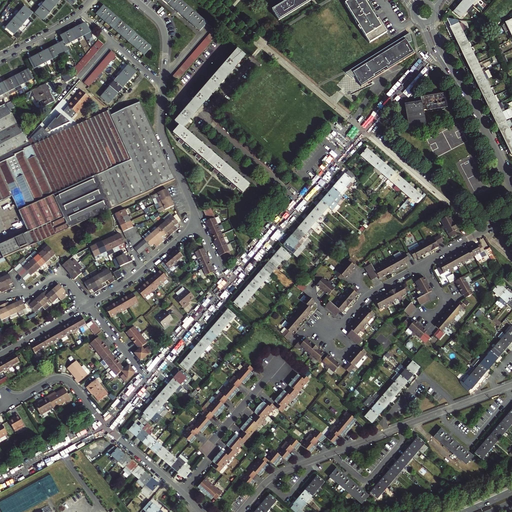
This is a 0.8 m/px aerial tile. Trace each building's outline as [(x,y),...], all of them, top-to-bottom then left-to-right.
[(52,9),(56,4),(52,0),(46,0),(45,3),(52,9)] [(178,0),(164,0),(200,31),(206,24),(178,0)] [(279,20),(311,0),(292,0),(276,10),(275,8),(272,10),(279,20)] [(364,0),(349,0),(345,3),(369,43),(387,32),(378,18),(376,19),(364,0)] [(465,10),(471,3),(467,0),(464,0),(460,5),(465,10)] [(47,14),(52,9),(45,3),(40,8),(47,14)] [(459,16),(465,10),(460,5),(454,12),(459,16)] [(25,7),(20,12),(27,18),(32,13),(25,7)] [(151,48),(103,7),(97,14),(144,55),(151,48)] [(43,19),(47,14),(40,8),(36,13),(43,19)] [(20,12),(16,18),(22,24),(27,18),(20,12)] [(22,24),(16,18),(11,23),(18,29),(22,24)] [(18,29),(11,23),(7,28),(14,34),(18,29)] [(451,26),(455,35),(462,32),(458,23),(451,26)] [(79,27),(84,35),(90,32),(85,24),(79,27)] [(73,30),(78,38),(84,35),(79,27),(73,30)] [(172,77),(178,82),(219,34),(213,29),(172,77)] [(78,38),(73,30),(67,33),(72,41),(78,38)] [(459,43),(466,40),(462,32),(455,35),(459,43)] [(72,41),(67,33),(61,36),(63,40),(64,41),(65,45),(72,41)] [(393,50),(407,42),(410,41),(408,33),(390,44),(393,49),(393,50)] [(72,72),(77,76),(103,45),(98,40),(91,49),(86,55),(82,60),(76,66),(72,72)] [(466,40),(459,43),(463,52),(470,48),(466,40)] [(57,45),(62,54),(68,50),(65,45),(64,41),(57,45)] [(380,57),(387,68),(388,70),(414,53),(413,51),(407,42),(393,50),(393,49),(380,57)] [(390,44),(377,53),(380,57),(393,49),(390,44)] [(57,45),(51,48),(55,57),(62,54),(57,45)] [(51,48),(45,51),(50,60),(55,57),(51,48)] [(467,60),(474,56),(470,48),(463,52),(467,60)] [(184,112),(180,116),(175,122),(179,126),(182,128),(193,115),(196,112),(201,107),(244,56),(237,50),(228,60),(225,65),(213,78),(210,82),(198,95),(195,99),(194,100),(189,106),(186,109),(185,111),(184,112)] [(50,60),(45,51),(39,54),(44,63),(50,60)] [(111,51),(84,83),(89,87),(93,82),(98,77),(102,71),(107,66),(111,61),(116,56),(111,51)] [(370,79),(373,77),(374,78),(388,70),(387,68),(380,57),(377,53),(345,73),(352,78),(353,76),(354,75),(361,86),(371,80),(370,79)] [(34,68),(44,63),(39,54),(29,59),(34,68)] [(467,60),(471,68),(478,64),(474,56),(467,60)] [(482,73),(478,64),(471,68),(475,76),(482,73)] [(123,71),(131,78),(135,72),(128,66),(123,71)] [(22,73),(26,82),(32,79),(28,70),(22,73)] [(61,75),(65,83),(77,76),(72,72),(71,70),(61,75)] [(126,83),(131,78),(123,71),(119,76),(126,83)] [(26,82),(22,73),(16,77),(20,85),(26,82)] [(486,81),(482,73),(475,76),(478,84),(486,81)] [(126,83),(119,76),(115,82),(122,88),(126,83)] [(16,77),(10,80),(14,88),(20,85),(16,77)] [(10,80),(4,83),(8,91),(14,88),(10,80)] [(489,89),(486,81),(478,84),(482,92),(489,89)] [(115,82),(110,87),(117,93),(122,88),(115,82)] [(4,83),(0,84),(0,91),(2,95),(8,91),(4,83)] [(40,100),(44,106),(54,101),(49,91),(45,83),(35,89),(37,93),(33,95),(37,102),(40,100)] [(117,93),(110,87),(106,92),(113,99),(117,93)] [(493,97),(489,89),(482,92),(486,100),(493,97)] [(90,98),(81,91),(64,111),(72,118),(90,98)] [(101,97),(108,104),(113,99),(106,92),(101,97)] [(422,99),(404,102),(409,128),(427,125),(424,111),(448,107),(445,92),(422,96),(422,99)] [(497,105),(493,97),(486,100),(490,108),(497,105)] [(12,101),(7,104),(11,109),(16,106),(12,101)] [(111,115),(108,110),(31,146),(27,140),(6,104),(0,106),(0,202),(12,197),(27,229),(29,232),(0,244),(0,259),(3,258),(18,251),(24,248),(30,245),(36,243),(43,240),(170,181),(175,179),(140,102),(111,115)] [(497,105),(490,108),(494,116),(501,113),(497,105)] [(498,124),(505,121),(509,119),(505,111),(501,113),(494,116),(498,124)] [(56,118),(45,130),(48,132),(71,123),(61,114),(57,119),(56,118)] [(498,124),(502,133),(509,129),(505,121),(498,124)] [(179,126),(173,134),(180,139),(178,142),(182,145),(184,143),(197,154),(195,157),(199,160),(201,158),(214,169),(212,172),(216,175),(218,173),(232,184),(229,186),(234,190),(236,188),(242,193),(248,186),(182,128),(179,126)] [(506,141),(511,137),(511,135),(509,129),(502,133),(506,141)] [(362,155),(369,161),(374,155),(367,149),(362,155)] [(375,167),(381,161),(374,155),(369,161),(375,167)] [(382,173),(387,166),(381,161),(375,167),(382,173)] [(387,166),(382,173),(389,179),(394,172),(387,166)] [(382,173),(375,167),(373,170),(379,176),(382,173)] [(349,170),(340,181),(346,186),(349,189),(353,184),(350,181),(355,175),(349,170)] [(394,172),(389,179),(396,184),(401,178),(394,172)] [(401,178),(396,184),(403,190),(408,184),(401,178)] [(334,188),(340,193),(346,186),(340,181),(334,188)] [(408,184),(403,190),(410,196),(415,190),(408,184)] [(328,195),(334,200),(340,193),(334,188),(328,195)] [(170,198),(166,190),(151,197),(152,200),(155,199),(158,204),(170,198)] [(416,202),(421,196),(415,190),(410,196),(416,202)] [(334,200),(328,195),(322,202),(328,207),(334,200)] [(170,198),(158,204),(160,210),(164,208),(165,211),(174,207),(170,198)] [(316,208),(322,214),(328,207),(322,202),(316,208)] [(310,215),(316,220),(322,214),(316,208),(310,215)] [(207,221),(214,218),(210,209),(208,210),(203,212),(207,221)] [(117,221),(127,216),(124,210),(114,214),(117,221)] [(304,222),(310,227),(316,220),(310,215),(304,222)] [(442,226),(443,228),(453,222),(449,215),(441,220),(444,225),(442,226)] [(120,227),(130,222),(127,216),(117,221),(120,227)] [(172,217),(165,223),(173,234),(177,230),(174,228),(178,224),(172,217)] [(217,225),(214,218),(207,221),(204,222),(206,226),(207,225),(208,228),(217,225)] [(314,230),(319,223),(316,220),(310,227),(314,230)] [(133,228),(130,222),(120,227),(122,233),(125,231),(128,230),(131,229),(133,228)] [(310,227),(304,222),(298,229),(304,234),(310,227)] [(457,229),(453,222),(443,228),(444,230),(446,229),(450,237),(457,234),(455,230),(457,229)] [(165,223),(158,229),(164,236),(167,234),(170,236),(173,234),(165,223)] [(217,225),(208,228),(210,232),(209,232),(210,236),(211,235),(213,239),(220,236),(218,232),(220,231),(217,225)] [(158,229),(151,235),(159,245),(163,242),(160,239),(164,236),(158,229)] [(311,240),(304,234),(298,229),(293,235),(306,246),(311,240)] [(119,234),(113,237),(117,247),(123,244),(119,234)] [(151,235),(143,241),(149,247),(150,248),(153,246),(155,249),(159,245),(151,235)] [(284,246),(295,255),(297,252),(299,254),(306,246),(293,235),(284,246)] [(217,249),(226,245),(223,238),(221,239),(220,236),(213,239),(214,242),(213,243),(215,246),(216,246),(217,249)] [(428,239),(426,240),(432,251),(439,247),(438,244),(440,242),(437,236),(429,240),(428,239)] [(113,237),(107,240),(112,250),(117,247),(113,237)] [(112,250),(107,240),(101,242),(106,252),(112,250)] [(420,246),(425,254),(432,251),(426,240),(424,241),(426,243),(420,246)] [(143,241),(140,243),(146,249),(149,247),(143,241)] [(106,252),(101,242),(95,245),(100,255),(106,252)] [(470,247),(470,248),(475,256),(485,250),(481,244),(478,245),(477,243),(470,247)] [(100,255),(95,245),(90,247),(92,253),(95,257),(100,255)] [(229,252),(226,245),(217,249),(219,252),(218,253),(219,256),(222,255),(229,252)] [(48,246),(43,250),(51,259),(56,254),(48,246)] [(418,258),(425,254),(420,246),(410,251),(414,259),(418,257),(418,258)] [(490,247),(485,250),(490,260),(496,258),(490,247)] [(194,252),(197,259),(205,256),(204,252),(205,252),(204,248),(194,252)] [(288,253),(282,248),(276,255),(282,260),(288,253)] [(475,256),(470,248),(468,249),(467,248),(460,252),(465,261),(475,256)] [(174,253),(171,255),(177,262),(183,257),(176,249),(173,252),(174,253)] [(43,250),(38,255),(46,263),(51,259),(43,250)] [(225,261),(228,260),(232,258),(229,252),(222,255),(225,261)] [(465,261),(460,252),(453,256),(458,265),(463,262),(464,264),(466,263),(465,261)] [(32,257),(33,259),(41,267),(46,263),(38,255),(36,253),(32,257)] [(400,267),(407,263),(407,262),(410,261),(405,253),(395,259),(400,267)] [(115,258),(119,267),(131,261),(129,257),(125,258),(124,254),(115,258)] [(177,262),(171,255),(168,258),(168,257),(164,260),(165,261),(163,263),(168,269),(170,266),(172,267),(177,262)] [(276,267),(282,260),(276,255),(270,261),(276,267)] [(211,265),(209,261),(208,262),(205,256),(197,259),(200,266),(202,265),(203,269),(210,266),(211,265)] [(458,265),(453,256),(446,260),(452,271),(454,270),(453,268),(458,265)] [(343,263),(341,265),(351,273),(356,267),(354,265),(356,262),(351,258),(344,265),(343,263)] [(41,267),(33,259),(28,263),(36,272),(41,267)] [(62,266),(69,273),(79,264),(75,259),(72,262),(71,260),(70,259),(64,264),(62,266)] [(389,260),(387,261),(393,271),(400,267),(395,259),(390,261),(389,260)] [(279,269),(285,262),(282,260),(276,267),(279,269)] [(437,268),(441,274),(449,270),(450,272),(452,271),(446,260),(439,264),(440,266),(437,268)] [(270,261),(264,268),(270,273),(276,267),(270,261)] [(393,271),(387,261),(386,261),(387,263),(382,266),(386,275),(393,271)] [(16,271),(22,266),(20,263),(13,269),(16,271)] [(24,268),(26,271),(29,273),(31,276),(36,272),(28,263),(23,268),(24,268)] [(75,279),(77,277),(78,277),(82,273),(80,271),(83,268),(79,264),(69,273),(75,279)] [(336,275),(341,280),(343,277),(346,279),(351,273),(341,265),(340,266),(342,268),(336,275)] [(203,269),(201,269),(205,276),(214,272),(213,268),(211,269),(210,266),(203,269)] [(379,279),(386,275),(382,266),(376,269),(376,267),(374,268),(375,270),(372,272),(375,278),(378,277),(379,279)] [(20,276),(26,271),(24,268),(18,274),(20,276)] [(108,268),(100,273),(105,282),(109,279),(111,283),(115,280),(108,268)] [(264,268),(258,275),(264,280),(270,273),(264,268)] [(22,279),(29,273),(26,271),(20,276),(22,279)] [(148,283),(147,282),(141,287),(142,288),(140,290),(139,289),(136,291),(143,300),(167,279),(160,271),(157,273),(158,275),(156,276),(155,275),(148,281),(150,282),(148,283)] [(22,279),(25,282),(31,276),(29,273),(22,279)] [(105,282),(100,273),(92,278),(99,290),(103,287),(101,284),(105,282)] [(454,273),(448,277),(451,282),(457,279),(454,273)] [(13,283),(9,274),(0,278),(6,291),(10,289),(8,285),(13,283)] [(258,275),(253,282),(259,287),(264,280),(258,275)] [(455,281),(459,288),(468,283),(465,277),(467,276),(466,275),(464,276),(457,280),(455,281)] [(318,283),(317,285),(323,291),(331,281),(329,280),(328,282),(321,276),(316,281),(318,283)] [(417,288),(418,290),(428,284),(424,277),(416,281),(418,287),(417,288)] [(85,284),(90,291),(93,289),(95,292),(99,290),(92,278),(84,282),(85,284)] [(332,283),(331,281),(323,291),(329,296),(332,292),(335,288),(331,284),(332,283)] [(253,282),(246,289),(252,294),(259,287),(253,282)] [(409,289),(406,283),(396,289),(402,299),(403,298),(402,296),(408,294),(406,291),(409,289)] [(468,283),(459,288),(463,295),(464,294),(466,297),(474,293),(468,283)] [(56,287),(52,290),(58,298),(61,300),(65,297),(63,294),(65,292),(59,284),(56,287)] [(428,284),(418,290),(417,290),(420,297),(422,300),(428,297),(427,294),(432,291),(428,284)] [(501,297),(506,291),(499,284),(494,290),(501,297)] [(356,293),(359,290),(353,285),(351,288),(347,292),(345,291),(344,293),(353,301),(359,294),(356,293)] [(252,294),(246,289),(240,296),(246,301),(252,294)] [(396,289),(389,293),(394,301),(399,299),(400,300),(402,299),(396,289)] [(58,298),(52,290),(49,293),(46,290),(42,293),(49,301),(51,304),(58,298)] [(187,303),(193,298),(186,290),(175,300),(183,309),(189,304),(187,303)] [(505,300),(508,302),(511,297),(511,295),(506,291),(501,297),(498,300),(502,303),(505,300)] [(49,301),(42,293),(35,299),(42,306),(44,309),(49,306),(46,303),(49,301)] [(353,301),(344,293),(343,294),(344,295),(340,300),(348,306),(353,301)] [(389,293),(382,296),(388,307),(390,306),(389,304),(394,301),(389,293)] [(132,295),(129,297),(129,298),(127,299),(126,298),(120,302),(121,303),(119,304),(118,303),(111,307),(112,308),(110,309),(109,308),(105,310),(111,320),(138,304),(132,295)] [(303,302),(305,304),(311,308),(316,302),(307,295),(306,296),(307,297),(303,302)] [(241,308),(246,301),(240,296),(234,302),(241,308)] [(388,307),(382,296),(375,300),(380,309),(385,306),(386,308),(388,307)] [(42,306),(35,299),(32,302),(30,299),(26,302),(35,312),(42,306)] [(23,310),(25,309),(21,300),(13,304),(17,312),(19,316),(24,313),(23,310)] [(335,303),(334,305),(336,306),(333,309),(338,314),(341,311),(343,312),(348,306),(340,300),(337,304),(335,303)] [(451,308),(458,314),(462,310),(464,311),(465,309),(464,308),(466,305),(460,301),(458,303),(456,301),(451,308)] [(7,303),(3,305),(9,317),(17,312),(13,304),(9,306),(7,303)] [(299,308),(308,316),(313,310),(311,308),(305,304),(302,308),(300,307),(299,308)] [(3,305),(0,305),(0,320),(0,321),(9,317),(3,305)] [(299,311),(295,316),(303,322),(308,316),(299,308),(297,310),(299,311)] [(366,310),(360,316),(368,323),(375,314),(369,308),(367,311),(366,310)] [(445,314),(455,322),(456,320),(454,319),(458,314),(451,308),(445,314)] [(229,310),(223,317),(228,322),(235,315),(229,310)] [(173,319),(165,311),(156,319),(164,329),(169,325),(167,324),(173,319)] [(454,323),(455,322),(445,314),(440,320),(448,326),(452,322),(454,323)] [(87,325),(87,324),(82,316),(79,318),(79,319),(76,321),(81,329),(87,325)] [(290,319),(289,320),(298,328),(303,322),(295,316),(292,320),(290,319)] [(355,322),(365,330),(366,328),(364,327),(368,323),(360,316),(355,322)] [(223,317),(217,324),(223,329),(228,322),(223,317)] [(87,325),(95,335),(101,330),(93,319),(87,324),(87,325)] [(285,328),(287,329),(285,332),(290,337),(298,328),(289,320),(287,322),(289,323),(285,328)] [(421,325),(415,320),(413,322),(411,320),(406,325),(409,328),(406,331),(410,334),(412,333),(413,334),(421,325)] [(439,329),(436,331),(442,336),(446,332),(444,330),(448,326),(440,320),(435,326),(439,329)] [(66,326),(70,333),(73,331),(74,332),(81,329),(76,321),(73,322),(72,321),(69,323),(70,325),(66,326)] [(363,332),(365,330),(355,322),(350,328),(352,330),(350,332),(355,337),(358,334),(361,330),(363,332)] [(217,324),(211,331),(217,336),(223,329),(217,324)] [(415,336),(416,334),(423,340),(428,335),(425,332),(427,330),(421,325),(413,334),(415,336)] [(61,340),(68,336),(67,334),(70,333),(66,326),(63,328),(62,327),(59,329),(60,330),(57,332),(61,340)] [(130,339),(134,345),(135,344),(137,346),(136,346),(139,350),(134,354),(140,362),(151,352),(147,348),(144,350),(141,348),(147,343),(134,327),(125,334),(128,337),(129,336),(131,338),(130,339)] [(211,331),(205,337),(211,343),(217,336),(211,331)] [(56,343),(61,340),(57,332),(54,333),(53,332),(50,334),(51,335),(48,337),(51,343),(55,341),(56,343)] [(507,347),(511,340),(511,339),(506,334),(500,341),(507,347)] [(423,340),(426,343),(431,337),(428,335),(423,340)] [(38,342),(43,350),(49,346),(48,345),(51,343),(48,337),(45,339),(44,337),(41,339),(41,340),(38,342)] [(101,340),(99,337),(90,343),(116,376),(121,371),(124,374),(120,377),(124,382),(136,373),(129,365),(125,369),(122,365),(121,366),(119,365),(120,364),(116,358),(114,359),(113,357),(114,356),(109,349),(108,350),(106,348),(107,348),(103,342),(102,343),(100,341),(101,340)] [(199,344),(205,349),(211,343),(205,337),(199,344)] [(306,351),(313,343),(307,338),(303,343),(300,340),(296,346),(298,348),(299,347),(301,349),(302,347),(306,351)] [(507,347),(500,341),(494,348),(501,354),(507,347)] [(36,354),(43,350),(38,342),(35,344),(34,343),(31,345),(36,354)] [(309,356),(311,358),(319,348),(313,343),(306,351),(311,355),(309,356)] [(199,356),(205,349),(199,344),(193,351),(199,356)] [(357,348),(352,354),(360,361),(367,352),(363,348),(361,347),(358,349),(357,348)] [(325,354),(319,348),(311,358),(312,359),(314,357),(321,364),(322,362),(326,358),(323,356),(325,354)] [(501,354),(494,348),(488,355),(495,361),(501,354)] [(193,363),(199,356),(193,351),(187,358),(193,363)] [(21,363),(16,353),(12,355),(13,357),(10,358),(15,366),(21,363)] [(352,354),(347,360),(349,362),(347,365),(352,370),(355,367),(356,369),(358,367),(356,365),(360,361),(352,354)] [(325,367),(327,369),(335,360),(329,355),(326,358),(322,362),(327,366),(325,367)] [(482,362),(489,368),(495,361),(488,355),(482,362)] [(7,360),(6,359),(3,361),(3,362),(0,364),(4,370),(7,369),(8,370),(15,366),(10,358),(7,360)] [(187,370),(193,363),(187,358),(181,365),(187,370)] [(483,375),(489,368),(482,362),(479,359),(473,366),(476,369),(483,375)] [(335,360),(327,369),(328,370),(330,368),(334,372),(341,365),(335,360)] [(75,380),(78,383),(88,375),(77,361),(68,368),(76,379),(75,380)] [(407,369),(413,374),(419,367),(413,362),(407,369)] [(216,416),(218,418),(219,418),(223,414),(225,411),(227,408),(227,407),(225,405),(224,404),(226,401),(228,399),(230,400),(232,402),(237,397),(241,391),(239,389),(237,388),(242,382),(243,382),(244,384),(246,386),(251,381),(255,375),(253,373),(251,372),(254,369),(248,364),(246,367),(242,373),(237,377),(231,383),(232,384),(228,389),(223,394),(223,393),(220,396),(217,399),(218,400),(209,410),(208,409),(203,415),(204,416),(200,421),(195,426),(194,425),(191,428),(190,427),(188,431),(184,437),(191,443),(196,438),(194,436),(192,435),(195,431),(197,433),(197,434),(200,431),(203,434),(213,423),(211,422),(209,420),(212,418),(214,415),(216,416)] [(407,369),(403,366),(397,373),(407,381),(413,374),(407,369)] [(476,369),(473,366),(467,373),(470,376),(476,369)] [(483,375),(476,369),(470,376),(477,382),(483,375)] [(191,378),(182,370),(174,379),(180,384),(183,387),(191,378)] [(395,382),(401,388),(407,381),(397,373),(397,372),(391,379),(395,382)] [(467,373),(461,380),(471,389),(477,382),(470,376),(467,373)] [(224,459),(230,464),(243,449),(250,441),(257,433),(261,428),(262,429),(265,425),(267,422),(271,416),(276,411),(276,412),(279,409),(284,413),(291,405),(295,400),(296,401),(299,397),(301,395),(301,394),(312,381),(306,376),(305,377),(307,379),(301,386),(296,381),(291,386),(293,388),(295,390),(293,392),(290,395),(289,393),(287,391),(282,397),(277,402),(281,405),(278,408),(273,403),(270,406),(265,411),(260,417),(261,417),(259,419),(256,422),(251,427),(246,432),(244,435),(242,438),(237,443),(232,449),(228,454),(224,451),(220,456),(215,461),(218,464),(216,467),(216,468),(224,460),(224,459)] [(307,379),(305,377),(304,378),(301,376),(296,381),(301,386),(307,379)] [(97,379),(87,387),(91,393),(92,392),(97,398),(100,401),(109,394),(106,391),(97,379)] [(180,384),(174,379),(168,386),(174,391),(180,384)] [(395,382),(389,389),(395,395),(401,388),(395,382)] [(162,393),(168,398),(174,391),(168,386),(162,393)] [(71,399),(64,387),(56,392),(56,393),(54,394),(53,393),(47,396),(53,408),(66,401),(67,402),(71,399)] [(389,389),(383,396),(389,402),(395,395),(389,389)] [(168,398),(162,393),(156,400),(162,405),(168,398)] [(192,394),(191,393),(185,400),(188,403),(191,400),(194,396),(192,394)] [(41,415),(53,408),(47,396),(41,400),(41,401),(35,405),(41,415)] [(389,402),(383,396),(377,403),(383,408),(389,402)] [(368,406),(373,400),(370,397),(364,404),(368,406)] [(166,408),(162,405),(156,400),(150,406),(160,415),(166,408)] [(368,406),(371,410),(378,415),(383,408),(377,403),(373,400),(368,406)] [(270,406),(269,405),(267,403),(265,404),(264,405),(261,407),(260,409),(258,412),(257,414),(259,416),(260,417),(265,411),(270,406)] [(142,415),(149,421),(151,419),(152,420),(154,421),(160,415),(150,406),(142,415)] [(378,415),(371,410),(365,417),(372,422),(378,415)] [(15,416),(8,420),(15,431),(24,425),(17,413),(14,415),(15,416)] [(348,414),(358,422),(358,421),(349,413),(348,414)] [(347,417),(343,422),(352,429),(358,422),(348,414),(346,417),(347,417)] [(256,422),(255,421),(252,419),(248,424),(243,429),(246,432),(251,427),(256,422)] [(511,424),(505,419),(499,426),(505,431),(511,424)] [(342,441),(339,439),(338,437),(341,434),(342,436),(344,438),(347,435),(351,430),(352,429),(343,422),(338,428),(337,427),(335,430),(332,433),(333,434),(328,439),(337,446),(342,441)] [(137,436),(142,430),(135,424),(130,430),(137,436)] [(144,441),(150,434),(152,432),(145,426),(142,430),(137,436),(144,441)] [(499,426),(493,433),(499,438),(505,431),(499,426)] [(441,429),(435,436),(451,450),(466,464),(473,457),(457,443),(441,429)] [(308,441),(304,447),(313,455),(318,449),(315,447),(314,446),(316,443),(319,440),(320,442),(322,444),(324,443),(327,441),(328,439),(318,430),(313,436),(313,435),(311,438),(308,441)] [(493,433),(487,440),(493,445),(499,438),(493,433)] [(150,434),(144,441),(150,447),(156,441),(157,440),(150,434)] [(232,449),(237,443),(242,438),(239,435),(234,441),(229,446),(232,449)] [(263,455),(256,463),(262,467),(267,461),(268,462),(269,460),(275,465),(280,460),(283,457),(290,449),(297,440),(294,438),(288,443),(286,445),(283,448),(284,449),(279,454),(274,450),(271,453),(272,453),(267,458),(263,455)] [(418,438),(412,445),(418,450),(424,443),(418,438)] [(293,457),(291,455),(289,453),(292,450),(294,448),(296,449),(298,451),(303,446),(297,440),(290,449),(283,457),(280,460),(275,465),(276,466),(281,461),(284,458),(288,462),(293,457)] [(487,452),(493,445),(487,440),(481,447),(487,452)] [(156,441),(150,447),(157,453),(163,447),(156,441)] [(412,457),(418,450),(412,445),(406,451),(412,457)] [(163,447),(157,453),(164,459),(169,453),(163,447)] [(481,459),(487,452),(481,447),(475,454),(481,459)] [(125,455),(118,449),(112,455),(116,458),(113,462),(116,465),(119,461),(125,455)] [(407,463),(412,457),(406,451),(401,458),(407,463)] [(171,465),(176,459),(169,453),(164,459),(171,465)] [(131,461),(125,455),(119,461),(126,467),(131,461)] [(176,459),(171,465),(178,471),(183,465),(186,462),(179,456),(176,459)] [(401,470),(407,463),(401,458),(395,465),(401,470)] [(500,462),(495,458),(491,463),(495,467),(500,462)] [(224,460),(216,468),(222,473),(229,464),(230,464),(224,459),(224,460)] [(131,461),(126,467),(123,471),(129,477),(133,473),(138,466),(131,461)] [(255,474),(250,470),(249,471),(242,479),(251,487),(256,482),(253,479),(255,477),(257,474),(261,477),(265,471),(270,466),(267,463),(268,462),(267,461),(262,467),(261,468),(255,474)] [(256,463),(250,470),(255,474),(261,468),(262,467),(256,463)] [(183,465),(178,471),(185,478),(190,472),(183,465)] [(395,476),(401,470),(395,465),(389,471),(395,476)] [(138,466),(133,473),(139,478),(145,472),(138,466)] [(337,469),(330,476),(362,503),(368,496),(337,469)] [(389,471),(383,479),(389,484),(395,476),(389,471)] [(143,489),(146,485),(152,478),(145,472),(139,478),(136,482),(143,489)] [(22,511),(60,493),(50,475),(0,501),(0,506),(3,511),(22,511)] [(317,477),(312,483),(318,489),(319,487),(324,482),(317,477)] [(159,484),(152,478),(146,485),(153,490),(159,484)] [(207,478),(198,487),(199,488),(206,494),(208,496),(216,488),(214,486),(213,485),(209,491),(202,485),(207,478)] [(209,491),(213,485),(209,481),(209,480),(207,478),(202,485),(209,491)] [(383,479),(377,485),(383,490),(389,484),(383,479)] [(312,495),(318,489),(312,483),(306,490),(312,495)] [(371,492),(377,498),(383,490),(377,485),(371,492)] [(215,496),(218,498),(223,492),(220,489),(219,490),(216,488),(208,496),(212,499),(214,497),(215,496)] [(300,497),(306,502),(312,495),(306,490),(300,497)] [(270,495),(264,502),(270,507),(276,500),(270,495)] [(304,511),(301,509),(306,502),(300,497),(294,504),(291,508),(295,511),(304,511)] [(149,511),(158,511),(160,510),(153,504),(150,501),(144,507),(148,510),(149,511)] [(258,509),(261,511),(265,511),(270,507),(264,502),(258,509)]
